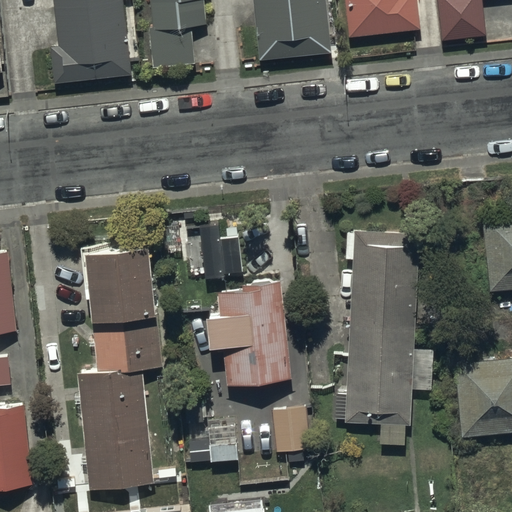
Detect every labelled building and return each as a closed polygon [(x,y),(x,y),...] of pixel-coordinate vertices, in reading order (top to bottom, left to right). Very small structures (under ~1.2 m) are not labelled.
[(122,0),(53,0),(58,49),(52,50),(56,85),(130,78),(122,0)] [(150,0),(154,30),(149,31),(154,73),(196,69),(191,32),(207,29),(204,2),(212,2),(211,0),(150,0)] [(327,0),(252,0),(260,66),(334,57),(327,0)] [(345,0),(350,41),(421,33),(417,0),(345,0)] [(436,0),(442,46),(488,41),(483,2),(496,0),(436,0)] [(511,217),(481,221),(489,295),(511,292),(511,217)] [(217,224),(199,226),(205,279),(223,277),(223,274),(243,272),(239,236),(219,239),(217,224)] [(419,238),(357,235),(350,397),(338,396),(337,423),(346,423),(346,428),(381,429),(380,447),(409,449),(419,238)] [(148,247),(82,254),(95,378),(144,372),(161,372),(148,247)] [(8,249),(0,249),(0,340),(17,339),(8,249)] [(281,286),(219,293),(222,317),(205,319),(209,358),(223,356),(227,397),(293,389),(281,286)] [(9,355),(0,356),(0,386),(13,386),(9,355)] [(511,360),(455,366),(463,441),(511,435),(511,360)] [(95,378),(78,379),(90,492),(156,485),(144,372),(95,378)] [(306,404),(272,406),(276,457),(310,454),(306,404)] [(24,405),(0,407),(0,490),(33,487),(24,405)] [(239,437),(212,439),(213,456),(240,454),(239,437)]
